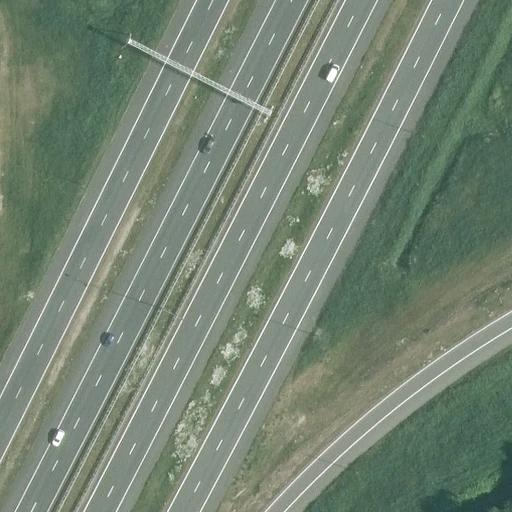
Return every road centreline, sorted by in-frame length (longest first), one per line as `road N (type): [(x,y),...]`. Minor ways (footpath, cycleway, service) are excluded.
road 1 (motorway): [(181,511),(448,0)]
road 2 (motorway): [(288,0),(24,511)]
road 3 (motorway): [(99,511),(362,0)]
road 4 (motorway): [(212,0),(0,424)]
road 5 (motorway): [(276,511),(382,411),(511,322)]
